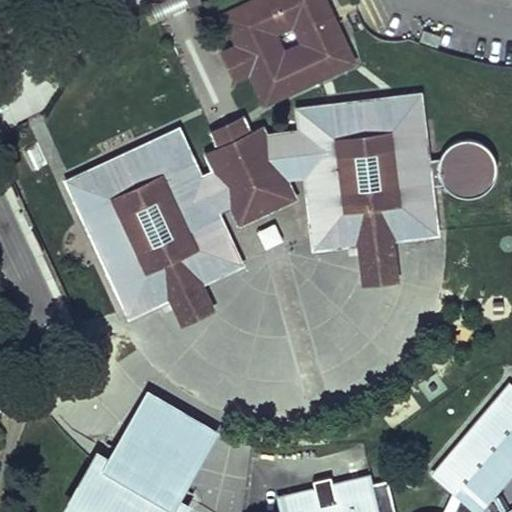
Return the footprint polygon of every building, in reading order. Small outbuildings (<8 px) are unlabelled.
[(181,0),(168,0),(149,8),(154,19),(184,7),(181,0)] [(199,0),(181,0),(184,7),(186,11),(201,5),(199,0)] [(253,69),(248,71),(249,73),(263,104),(353,63),(324,0),(251,0),(222,13),(236,45),(237,46),(242,44),(253,69)] [(442,34),(423,29),(420,40),(439,45),(442,34)] [(253,69),(242,44),(237,46),(236,45),(222,51),(234,79),(249,73),(248,71),(253,69)] [(178,128),(65,181),(128,317),(168,298),(170,298),(155,265),(184,251),(200,284),(201,283),(242,264),(217,212),(229,207),(238,226),(297,199),(287,179),(304,177),(312,249),(357,244),(358,243),(354,209),(387,205),(391,239),(392,239),(437,234),(436,231),(431,186),(428,161),(423,121),(420,93),(296,108),(298,130),(267,135),(263,126),(248,132),(247,133),(251,142),(224,155),(220,146),(218,146),(204,153),(213,171),(201,177),(178,128)] [(241,118),(211,132),(218,146),(220,146),(224,155),(251,142),(247,133),(248,132),(241,118)] [(443,152),(439,160),(428,161),(431,186),(441,184),(446,191),(453,196),(461,198),(469,198),(477,196),(484,192),(490,185),(493,178),(495,169),(493,160),(489,153),(483,146),(475,142),(466,141),(457,142),(449,146),(443,152)] [(391,239),(387,205),(354,209),(358,243),(357,244),(361,284),(397,280),(392,239),(391,239)] [(256,229),(265,249),(283,241),(275,221),(256,229)] [(200,284),(184,251),(155,265),(170,298),(168,298),(181,324),(213,309),(201,283),(200,284)] [(492,304),(492,314),(503,315),(503,304),(492,304)] [(439,464),(442,467),(474,430),(478,432),(502,404),(498,401),(510,387),(507,384),(439,464)] [(509,511),(507,511),(453,511),(462,496),(476,507),(511,464),(511,461),(510,460),(511,457),(511,388),(510,387),(498,401),(502,404),(478,432),(474,430),(442,467),(458,481),(454,489),(441,511),(374,511),(371,497),(366,498),(362,481),(333,488),(332,485),(330,476),(313,480),(315,489),(280,497),(283,511),(509,511)] [(146,396),(129,426),(146,436),(150,439),(154,442),(157,446),(158,451),(159,454),(159,460),(158,462),(168,468),(176,454),(194,465),(212,435),(146,396)] [(182,511),(183,511),(169,503),(177,490),(178,491),(194,465),(176,454),(168,468),(158,462),(159,460),(159,454),(158,451),(157,446),(154,442),(150,439),(146,436),(129,426),(113,453),(115,454),(107,466),(95,459),(69,503),(83,511),(182,511)] [(511,461),(511,464),(476,507),(479,510),(511,471),(511,457),(510,460),(511,461)] [(458,481),(442,467),(437,474),(454,489),(458,481)] [(362,478),(332,485),(333,488),(362,481),(362,478)] [(83,511),(69,503),(65,510),(69,511),(83,511)]
